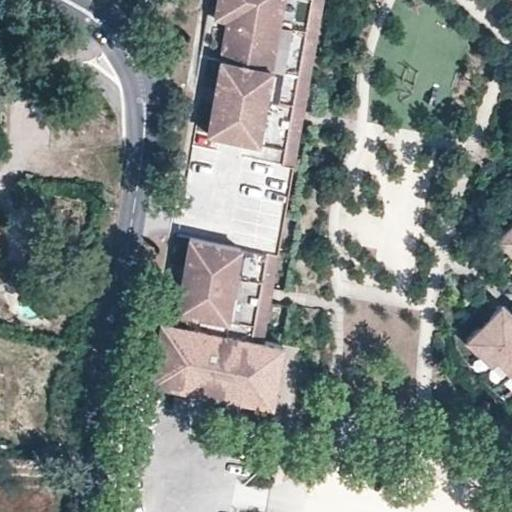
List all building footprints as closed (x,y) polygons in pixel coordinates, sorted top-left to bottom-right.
[(326,0),(214,0),(212,11),(228,14),(206,125),(300,143),(326,0)] [(188,218),(153,379),(166,382),(168,373),(198,379),(196,389),(272,404),(282,343),(267,331),(282,236),(188,218)] [(511,219),(503,229),(511,238),(511,219)] [(503,354),(511,363),(511,305),(506,299),(493,312),(495,316),(486,325),(484,322),(471,336),(490,356),(494,357),(498,359),(503,354)] [(168,373),(166,382),(196,389),(198,379),(168,373)]
